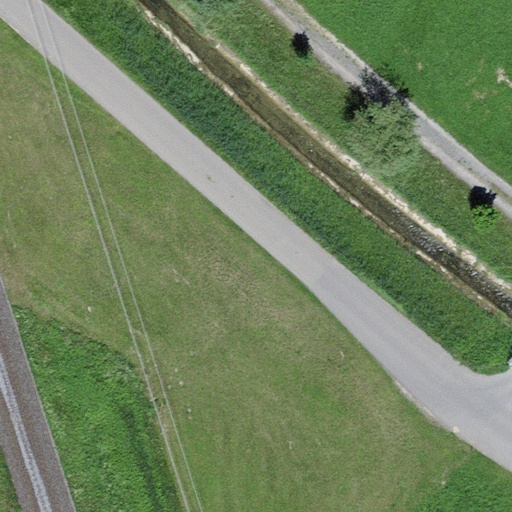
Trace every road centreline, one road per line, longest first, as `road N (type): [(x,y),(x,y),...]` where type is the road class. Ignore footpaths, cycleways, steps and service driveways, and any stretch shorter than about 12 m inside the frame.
road 1 (unclassified): [(511,436),(9,0)]
road 2 (track): [(511,195),(278,0)]
